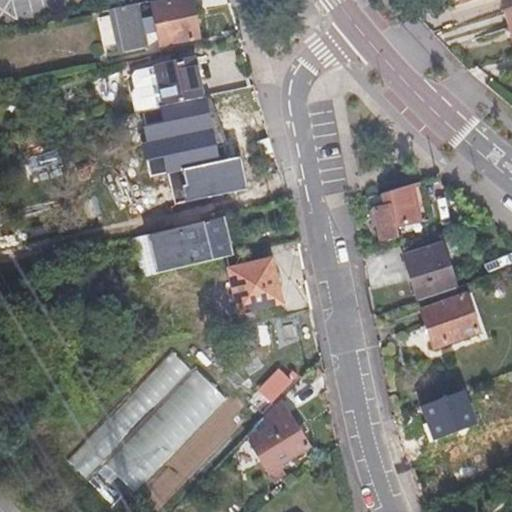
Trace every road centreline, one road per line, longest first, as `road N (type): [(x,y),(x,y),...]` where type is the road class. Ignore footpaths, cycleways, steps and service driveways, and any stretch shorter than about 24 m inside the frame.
road 1 (unclassified): [(394,511),(365,430),(298,94),(308,66),(357,26)]
road 2 (tertiary): [(357,26),(431,108),(511,179)]
